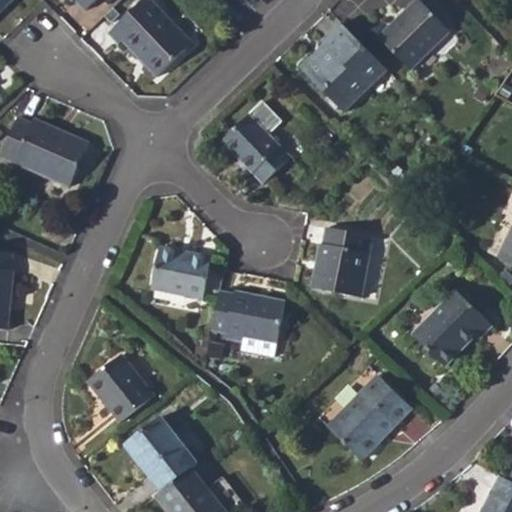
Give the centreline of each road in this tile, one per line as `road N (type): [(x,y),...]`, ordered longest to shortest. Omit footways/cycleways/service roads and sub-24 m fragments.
road 1 (residential): [(89,511),(50,460),(36,396),(47,355),(150,144)]
road 2 (residential): [(150,144),(305,0)]
road 3 (residential): [(362,511),(460,443),(511,386)]
road 4 (residential): [(268,242),(230,225),(150,144)]
road 5 (residential): [(150,144),(44,53)]
